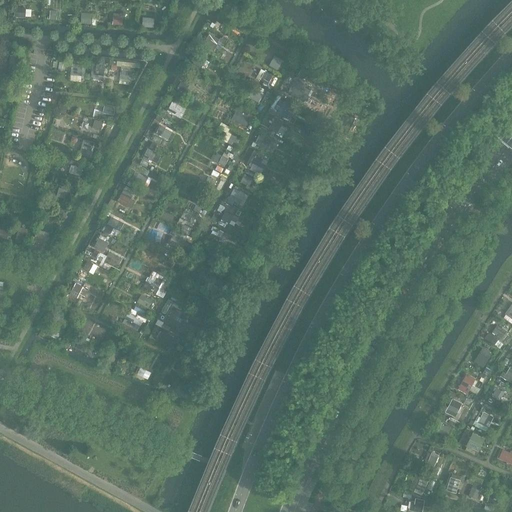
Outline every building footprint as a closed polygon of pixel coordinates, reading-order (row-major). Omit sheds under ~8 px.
[(14,8),(14,18),(26,18),(26,8),(14,8)] [(90,13),(82,13),(81,22),(89,23),(90,13)] [(119,14),(113,13),(112,25),(122,25),(123,16),(119,16),(119,14)] [(220,14),(216,21),(221,24),(225,17),(220,14)] [(154,15),(143,15),(142,27),(153,28),(154,15)] [(215,38),(209,34),(204,42),(211,46),(215,38)] [(283,59),(275,54),(269,64),(278,69),(283,59)] [(10,56),(8,84),(19,85),(21,56),(10,56)] [(205,60),(197,56),(193,63),(201,68),(205,60)] [(81,66),(72,65),(71,76),(80,77),(81,66)] [(96,67),(95,75),(103,76),(104,67),(96,67)] [(121,69),(120,79),(129,80),(130,70),(121,69)] [(256,79),(274,86),(278,76),(260,69),(256,79)] [(192,84),(182,79),(177,89),(187,94),(192,84)] [(307,98),(312,88),(302,83),(297,93),(307,98)] [(259,100),(263,92),(253,88),(249,96),(259,100)] [(283,102),(279,111),(286,115),(290,108),(286,106),(287,104),(283,102)] [(180,107),(172,103),(168,111),(176,115),(180,107)] [(105,105),(103,113),(114,115),(116,108),(105,105)] [(246,125),(251,116),(243,112),(238,121),(246,125)] [(274,117),(270,128),(280,131),(283,120),(274,117)] [(103,123),(95,121),(93,129),(101,131),(103,123)] [(160,126),(156,134),(161,137),(165,129),(160,126)] [(239,137),(232,134),(228,142),(235,146),(239,137)] [(261,135),(257,141),(262,144),(261,145),(268,149),(272,141),(261,135)] [(156,150),(159,144),(153,142),(150,147),(156,150)] [(82,145),(79,155),(91,158),(92,153),(91,153),(92,148),(82,145)] [(157,153),(148,148),(143,157),(152,161),(157,153)] [(224,166),(228,158),(217,152),(213,160),(224,166)] [(264,158),(255,154),(251,162),(260,166),(264,158)] [(78,167),(71,165),(69,174),(80,177),(83,167),(79,165),(78,167)] [(135,172),(131,180),(138,184),(142,176),(135,172)] [(254,178),(245,173),(241,181),(250,186),(254,178)] [(68,190),(59,187),(56,196),(65,198),(68,190)] [(228,202),(244,207),(249,194),(233,188),(228,202)] [(121,194),(117,202),(126,207),(130,199),(121,194)] [(225,210),(221,219),(230,223),(234,214),(225,210)] [(186,211),(183,232),(192,233),(195,212),(186,211)] [(111,217),(107,225),(114,228),(118,221),(111,217)] [(226,245),(231,235),(215,226),(210,236),(226,245)] [(0,240),(7,243),(10,230),(0,228),(0,240)] [(17,233),(15,241),(23,243),(25,235),(17,233)] [(45,240),(35,237),(33,247),(32,253),(36,254),(38,248),(44,250),(46,244),(44,244),(45,240)] [(108,243),(99,238),(93,248),(103,253),(108,243)] [(168,258),(164,265),(169,267),(173,260),(174,258),(172,257),(171,259),(168,258)] [(87,262),(83,269),(89,272),(93,265),(87,262)] [(150,283),(164,288),(161,294),(163,295),(169,280),(153,274),(150,283)] [(75,284),(71,291),(77,294),(81,287),(75,284)] [(149,308),(154,298),(142,293),(137,302),(149,308)] [(162,312),(166,313),(171,302),(168,300),(162,312)] [(173,309),(169,316),(160,313),(157,319),(177,327),(183,314),(173,309)] [(139,331),(144,320),(128,312),(123,323),(139,331)] [(498,324),(493,332),(502,338),(507,330),(498,324)] [(51,327),(47,334),(56,339),(60,332),(51,327)] [(160,330),(157,338),(171,344),(174,336),(160,330)] [(489,333),(485,338),(496,345),(499,340),(489,333)] [(79,340),(76,347),(86,353),(88,350),(86,349),(88,345),(79,340)] [(488,363),(493,352),(482,347),(477,358),(488,363)] [(110,350),(105,360),(113,364),(118,354),(110,350)] [(511,382),(511,366),(510,365),(507,372),(503,370),(500,376),(511,382)] [(149,372),(142,368),(139,375),(146,379),(149,372)] [(176,378),(169,374),(163,383),(171,388),(176,378)] [(460,390),(470,393),(475,378),(465,374),(460,390)] [(491,395),(501,400),(506,392),(496,386),(491,395)] [(446,413),(457,417),(462,402),(451,398),(446,413)] [(483,411),(477,426),(488,431),(494,416),(483,411)] [(450,427),(441,422),(436,432),(444,437),(450,427)] [(484,438),(471,432),(465,444),(478,450),(484,438)] [(436,465),(439,454),(429,451),(425,461),(436,465)] [(424,492),(429,479),(415,474),(410,487),(424,492)] [(447,490),(457,493),(461,479),(450,476),(447,490)] [(478,499),(482,484),(473,482),(469,496),(478,499)] [(408,510),(419,511),(422,511),(425,499),(416,497),(415,501),(410,500),(408,510)]
